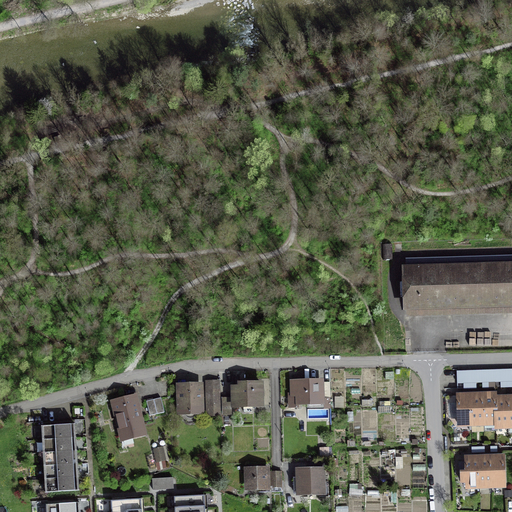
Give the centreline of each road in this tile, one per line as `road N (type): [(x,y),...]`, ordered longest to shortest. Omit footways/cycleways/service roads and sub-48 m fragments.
road 1 (residential): [(0,412),(170,368),(424,361),(437,511)]
road 2 (track): [(0,162),(511,43)]
road 3 (track): [(123,378),(182,288),(289,244)]
